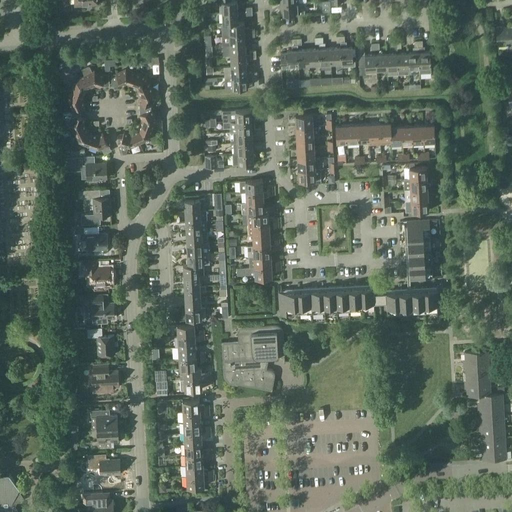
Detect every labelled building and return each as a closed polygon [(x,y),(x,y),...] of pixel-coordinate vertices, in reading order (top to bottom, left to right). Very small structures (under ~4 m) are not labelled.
[(222,12),(238,12),(237,0),(231,1),(231,0),(219,0),(220,2),(222,2),(222,12)] [(299,3),(281,4),(281,15),(300,14),(300,13),(305,13),(304,8),(299,9),(299,3)] [(223,23),(238,22),(238,12),(222,12),(223,23)] [(223,34),(245,33),(245,22),(238,22),(223,23),(223,34)] [(511,47),(511,25),(497,26),(498,45),(507,44),(507,48),(511,47)] [(224,45),(246,43),(245,33),(223,34),(224,45)] [(341,47),(342,62),(342,67),(355,66),(355,61),(353,61),(352,47),(346,47),(346,44),(345,41),(344,36),(340,36),(340,42),(341,47)] [(331,68),(331,63),(330,48),(324,48),(324,45),(323,43),(323,37),(319,37),(320,48),(320,64),(321,69),(331,68)] [(298,50),(298,44),(297,38),(293,38),(293,44),(292,46),(292,50),(287,50),(287,52),(280,53),(281,68),(288,68),(288,65),(299,65),(298,50)] [(422,40),(419,41),(420,67),(420,73),(431,72),(430,51),(424,51),(424,47),(423,47),(422,40)] [(409,68),(420,67),(419,41),(414,41),(415,48),(412,48),(413,52),(408,52),(409,68)] [(225,55),(230,55),(246,54),(246,43),(224,45),(225,55)] [(377,70),(376,54),(365,55),(364,44),(356,44),(358,74),(366,73),(366,70),(377,70)] [(331,63),(342,62),(341,47),(330,48),(331,63)] [(310,64),(320,64),(320,48),(309,49),(310,64)] [(299,65),(310,64),(309,49),(298,50),(299,65)] [(409,74),(409,68),(408,52),(398,53),(399,74),(409,74)] [(388,75),(399,74),(398,53),(387,54),(388,69),(388,75)] [(231,66),(247,65),(246,58),(256,57),(256,54),(250,54),(246,54),(230,55),(231,66)] [(377,70),(388,69),(387,54),(376,54),(377,70)] [(106,72),(105,74),(95,71),(92,72),(89,65),(82,69),(85,75),(91,87),(96,85),(101,87),(102,83),(110,83),(109,72),(106,72)] [(232,77),(257,75),(257,71),(247,72),(247,65),(231,66),(232,77)] [(112,72),(112,83),(121,83),(122,85),(127,83),(132,85),(137,73),(126,69),(116,74),(116,71),(112,72)] [(139,91),(151,86),(146,76),(137,73),(132,85),(137,86),(139,91)] [(86,90),(91,87),(85,75),(76,80),(72,90),(84,94),(86,90)] [(232,77),(225,77),(226,88),(248,87),(248,80),(257,79),(257,75),(232,77)] [(332,77),(321,77),(321,85),(332,84),(332,77)] [(151,86),(139,91),(141,96),(139,102),(144,104),(151,106),(155,95),(151,86)] [(82,100),(84,94),(72,90),(69,101),(73,110),(80,107),(85,104),(82,100)] [(140,124),(153,129),(156,119),(153,111),(152,109),(151,108),(145,111),(140,114),(142,119),(140,124)] [(229,121),(252,120),(251,109),(228,111),(229,121)] [(70,123),(75,133),(86,127),(84,122),(85,117),(73,113),(73,112),(64,112),(64,116),(71,119),(70,123)] [(296,126),(313,125),(313,120),(317,119),(317,114),(295,115),(296,126)] [(237,132),(253,131),(252,120),(229,121),(223,122),(223,127),(230,127),(231,128),(234,128),(235,127),(237,127),(237,132)] [(370,141),(381,140),(380,123),(369,124),(370,141)] [(390,126),(391,126),(391,123),(380,123),(381,140),(391,140),(390,126)] [(149,139),(153,129),(140,124),(138,130),(134,132),(140,143),(149,139)] [(348,142),(359,141),(358,124),(347,125),(348,142)] [(359,141),(370,141),(369,124),(358,124),(359,141)] [(413,142),(424,141),(423,124),(412,125),(413,142)] [(423,124),(424,141),(435,141),(434,124),(423,124)] [(297,137),(313,137),(313,125),(296,126),(297,137)] [(337,143),(348,142),(347,125),(336,126),(337,143)] [(402,143),(413,142),(412,125),(402,126),(402,143)] [(391,143),(402,143),(402,126),(391,126),(390,126),(391,140),(391,143)] [(89,146),(93,134),(88,132),(86,127),(75,133),(79,142),(89,146)] [(232,132),(232,143),(254,142),(253,131),(232,132)] [(130,148),(140,143),(134,132),(130,134),(124,132),(123,136),(120,144),(130,148)] [(93,134),(89,146),(99,149),(102,147),(105,153),(111,150),(108,144),(105,137),(103,133),(98,135),(93,134)] [(297,148),(314,147),(313,137),(297,137),(297,148)] [(233,154),(254,152),(254,142),(232,143),(233,154)] [(298,159),(315,158),(314,147),(297,148),(298,159)] [(85,148),(74,149),(74,157),(78,156),(85,156),(85,148)] [(254,152),(233,154),(233,165),(239,164),(239,165),(255,164),(254,152)] [(205,166),(215,165),(214,154),(204,154),(205,166)] [(345,154),(337,154),(338,163),(346,163),(345,154)] [(71,157),(67,157),(68,165),(72,165),(72,169),(82,169),(83,178),(87,177),(87,179),(108,178),(107,163),(95,164),(95,156),(85,156),(78,156),(74,157),(71,157)] [(298,170),(320,168),(319,158),(315,158),(298,159),(298,170)] [(410,178),(427,177),(426,167),(410,167),(410,178)] [(320,168),(298,170),(299,181),(320,180),(320,168)] [(506,176),(498,177),(499,185),(507,184),(506,176)] [(405,189),(427,188),(427,177),(410,178),(405,178),(405,189)] [(246,192),(264,191),(263,180),(239,181),(240,192),(246,192)] [(406,200),(428,199),(427,188),(405,189),(406,200)] [(84,190),(79,190),(79,198),(84,198),(94,197),(95,213),(81,214),(82,224),(101,223),(101,222),(100,215),(112,215),(111,197),(110,197),(101,197),(100,189),(84,190)] [(247,202),(264,201),(264,191),(246,192),(247,202)] [(211,209),(219,209),(219,198),(211,199),(211,209)] [(186,211),(201,210),(201,199),(185,200),(186,211)] [(428,199),(406,200),(407,211),(428,210),(428,199)] [(247,202),(242,203),(243,214),(252,213),(269,212),(273,212),(273,206),(265,207),(264,201),(247,202)] [(202,221),(207,221),(206,209),(201,210),(186,211),(186,222),(202,221)] [(249,214),(249,224),(274,223),(273,217),(269,217),(269,212),(252,213),(252,214),(249,214)] [(405,239),(431,238),(430,219),(400,220),(400,224),(404,223),(405,239)] [(187,232),(202,231),(202,221),(186,222),(187,232)] [(274,223),(249,224),(250,235),(253,235),(270,234),(270,230),(274,230),(274,227),(274,223)] [(188,243),(203,242),(202,231),(187,232),(188,243)] [(88,249),(108,248),(107,233),(87,234),(88,249)] [(253,245),(271,244),(270,234),(253,235),(253,245)] [(230,247),(238,246),(237,238),(229,239),(230,247)] [(406,251),(431,251),(431,238),(405,239),(406,251)] [(188,254),(208,253),(209,253),(208,242),(203,242),(188,243),(188,254)] [(248,256),(249,256),(271,255),(271,244),(253,245),(247,246),(248,256)] [(407,264),(432,264),(431,251),(406,251),(407,264)] [(199,264),(202,264),(208,264),(208,253),(188,254),(189,265),(199,264)] [(255,267),(272,266),(271,255),(249,256),(250,267),(255,267)] [(98,267),(98,264),(98,260),(81,261),(81,274),(90,273),(91,284),(111,283),(110,267),(98,267)] [(200,275),(203,275),(202,264),(199,264),(189,265),(184,265),(184,276),(200,275)] [(432,264),(407,264),(408,278),(433,276),(432,264)] [(272,266),(255,267),(250,267),(237,268),(238,275),(252,274),(252,272),(255,272),(255,278),(273,277),(272,266)] [(185,287),(200,286),(200,275),(184,276),(185,287)] [(425,287),(426,313),(445,312),(444,282),(440,282),(440,286),(425,287)] [(362,285),(363,310),(375,310),(374,284),(362,285)] [(200,286),(185,287),(185,298),(201,297),(200,291),(206,290),(206,285),(200,286)] [(300,314),(299,288),(282,289),(281,285),(278,285),(280,315),(300,314)] [(338,312),(351,311),(350,285),(336,286),(338,312)] [(351,311),(363,310),(362,285),(350,285),(351,311)] [(326,312),(338,312),(336,286),(324,287),(326,312)] [(313,313),(326,312),(324,287),(311,288),(313,313)] [(413,313),(426,313),(425,287),(412,288),(413,313)] [(300,314),(313,313),(311,288),(299,288),(300,314)] [(387,315),(401,314),(400,288),(380,289),(380,302),(387,302),(387,315)] [(401,314),(413,313),(412,288),(400,288),(401,314)] [(103,292),(84,293),(85,309),(92,309),(93,323),(106,322),(106,317),(115,317),(114,302),(104,303),(103,292)] [(186,308),(201,307),(201,297),(185,298),(186,308)] [(201,307),(186,308),(186,319),(206,318),(205,307),(201,307)] [(178,336),(195,335),(195,324),(177,325),(178,336)] [(281,327),(280,326),(277,325),(273,325),(235,326),(235,327),(237,327),(238,341),(222,342),(222,340),(221,340),(223,373),(224,378),(226,381),(230,383),(237,385),(272,392),(275,377),(275,374),(275,372),(274,370),(272,369),(269,369),(267,368),(269,357),(284,356),(285,363),(286,362),(284,333),(283,329),(281,327)] [(104,335),(104,327),(86,328),(86,337),(97,337),(98,354),(115,353),(114,335),(104,335)] [(200,334),(195,335),(178,336),(179,347),(196,346),(196,340),(205,339),(205,334),(200,334)] [(0,361),(12,361),(10,344),(0,344),(0,361)] [(17,346),(13,361),(34,366),(37,352),(30,350),(30,349),(17,346)] [(163,356),(174,355),(172,346),(162,348),(163,356)] [(179,358),(197,356),(196,346),(179,347),(179,358)] [(466,362),(489,361),(489,350),(465,352),(466,362)] [(180,368),(185,368),(197,367),(197,356),(179,358),(180,368)] [(466,373),(490,372),(489,361),(466,362),(466,373)] [(94,373),(92,373),(92,381),(93,386),(98,386),(98,391),(113,390),(113,387),(119,387),(118,370),(109,371),(109,363),(93,364),(94,371),(94,373)] [(162,369),(165,378),(173,375),(171,366),(162,369)] [(202,367),(197,367),(185,368),(185,379),(203,378),(207,378),(212,377),(211,372),(202,373),(202,367)] [(467,383),(491,382),(490,372),(466,373),(467,383)] [(203,378),(185,379),(186,390),(203,389),(203,378)] [(479,394),(491,393),(491,382),(467,383),(468,395),(479,394)] [(480,406),(504,405),(503,393),(491,393),(479,394),(480,406)] [(183,411),(200,410),(200,400),(182,401),(183,411)] [(156,403),(157,413),(158,413),(164,412),(167,412),(166,402),(156,403)] [(481,416),(505,414),(504,405),(480,406),(481,416)] [(98,429),(118,428),(117,415),(103,416),(102,409),(91,410),(91,417),(97,417),(98,429)] [(183,422),(201,421),(200,410),(183,411),(183,422)] [(481,428),(505,426),(505,414),(481,416),(481,428)] [(184,433),(201,432),(201,421),(183,422),(184,433)] [(482,438),(506,437),(505,426),(481,428),(482,438)] [(118,428),(98,429),(98,441),(92,442),(93,448),(104,447),(104,441),(118,441),(118,428)] [(185,444),(202,443),(201,432),(184,433),(185,444)] [(483,449),(506,447),(506,437),(482,438),(483,449)] [(185,454),(203,453),(202,443),(185,444),(185,454)] [(506,447),(483,449),(483,460),(507,458),(506,447)] [(106,459),(105,453),(88,454),(89,468),(99,467),(100,474),(121,473),(120,458),(106,459)] [(186,465),(203,464),(203,453),(185,454),(186,465)] [(186,476),(204,475),(203,464),(186,465),(186,476)] [(1,475),(0,476),(0,511),(16,511),(18,509),(16,506),(18,502),(22,502),(24,497),(19,490),(20,489),(10,474),(1,475)] [(204,475),(186,476),(187,487),(205,486),(204,475)] [(103,499),(103,492),(83,493),(83,501),(94,501),(94,511),(113,511),(113,499),(103,499)]
